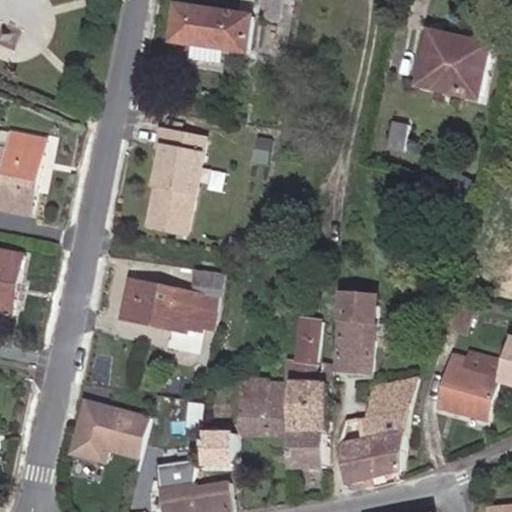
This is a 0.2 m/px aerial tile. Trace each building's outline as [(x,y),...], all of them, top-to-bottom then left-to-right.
[(282,24),(285,0),(269,0),(266,21),(282,24)] [(251,54),(256,18),(181,6),(176,42),(193,45),(192,60),(223,65),(225,50),(251,54)] [(484,101),(495,56),(458,48),(460,39),(436,34),(424,87),(484,101)] [(495,56),(497,48),(460,39),(458,48),(495,56)] [(407,153),(412,127),(396,123),(390,150),(407,153)] [(191,236),(210,140),(163,131),(160,149),(167,150),(162,176),(167,178),(165,187),(160,186),(151,228),(191,236)] [(0,209),(35,216),(44,170),(35,169),(41,140),(15,135),(4,191),(0,189),(0,209)] [(269,166),(274,141),(261,139),(257,163),(269,166)] [(44,170),(50,142),(41,140),(35,169),(44,170)] [(22,284),(27,257),(0,251),(0,314),(15,317),(19,299),(13,298),(16,283),(22,284)] [(477,293),(481,269),(465,266),(462,290),(477,293)] [(220,331),(227,276),(198,271),(194,294),(136,281),(128,319),(191,333),(191,330),(205,332),(205,328),(220,331)] [(19,299),(22,284),(16,283),(13,298),(19,299)] [(381,307),(382,300),(348,297),(347,304),(381,307)] [(433,318),(436,300),(424,299),(421,316),(433,318)] [(470,335),(479,310),(457,303),(448,327),(470,335)] [(392,346),(393,328),(380,327),(381,307),(347,304),(342,373),(376,376),(378,345),(392,346)] [(332,435),(332,386),(324,386),(319,385),(326,324),(305,321),(300,364),(291,363),(289,385),(245,383),(244,437),(296,438),(296,435),(332,435)] [(505,383),(510,365),(474,356),(473,360),(459,357),(456,369),(454,368),(443,408),(462,414),(463,409),(495,418),(505,383)] [(336,386),(336,366),(327,365),(324,386),(332,386),(336,386)] [(414,411),(422,380),(375,390),(370,419),(414,411)] [(154,420),(89,402),(75,455),(109,464),(112,451),(144,460),(154,420)] [(495,418),(463,409),(462,414),(494,423),(495,418)] [(351,423),(344,451),(378,447),(410,444),(414,411),(370,419),(351,423)] [(194,425),(194,414),(161,412),(161,430),(169,429),(192,426),(194,425)] [(195,436),(192,426),(169,429),(171,440),(195,436)] [(239,467),(240,436),(231,436),(231,430),(222,430),(222,435),(209,435),(209,446),(202,446),(202,459),(208,459),(208,466),(239,467)] [(332,469),(332,435),(296,435),(296,438),(296,470),(332,469)] [(199,455),(195,436),(171,440),(153,442),(156,463),(199,455)] [(350,486),(356,485),(357,488),(372,485),(371,481),(407,473),(410,444),(378,447),(379,464),(347,468),(350,486)] [(378,447),(344,451),(347,468),(379,464),(378,447)] [(161,469),(167,511),(236,511),(233,484),(200,489),(200,471),(201,463),(161,469)]
